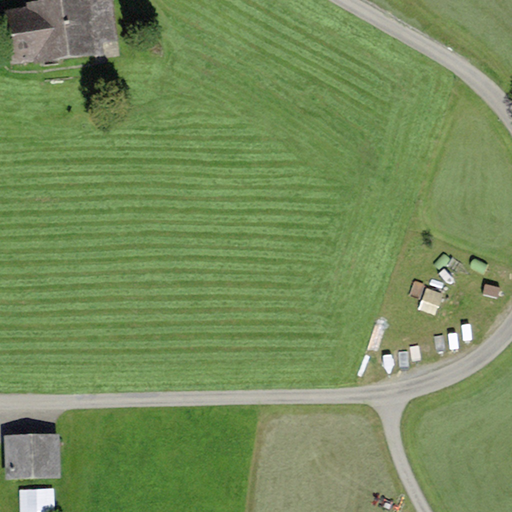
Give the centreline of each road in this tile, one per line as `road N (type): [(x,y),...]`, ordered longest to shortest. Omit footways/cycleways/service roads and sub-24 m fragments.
road 1 (unclassified): [(0,406),(387,393),(460,368),(511,325)]
road 2 (unclassified): [(511,119),(421,45),(339,0)]
